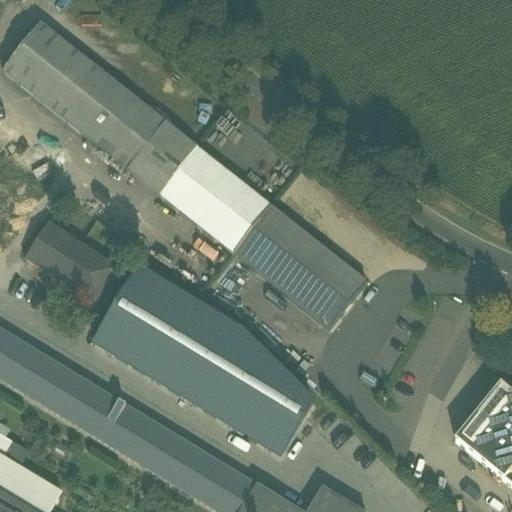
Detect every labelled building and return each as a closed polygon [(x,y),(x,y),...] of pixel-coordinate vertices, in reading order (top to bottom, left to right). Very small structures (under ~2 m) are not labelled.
[(3,76),(129,176),(166,129),(41,30),(3,76)] [(166,129),(129,176),(160,200),(197,153),(166,129)] [(0,219),(26,163),(0,151),(0,219)] [(160,200),(234,260),(271,213),(197,153),(160,200)] [(366,288),(271,213),(234,260),(329,335),(366,288)] [(26,264),(94,309),(118,273),(50,228),(26,264)] [(141,274),(93,347),(281,463),(313,411),(245,339),(141,274)] [(354,511),(323,493),(311,511),(293,511),(0,331),(0,384),(5,387),(3,390),(6,392),(7,389),(209,511),(354,511)] [(455,445),(504,485),(511,476),(511,398),(502,391),(455,445)] [(0,454),(5,458),(11,446),(0,439),(0,454)] [(0,511),(53,511),(61,499),(0,461),(0,511)]
